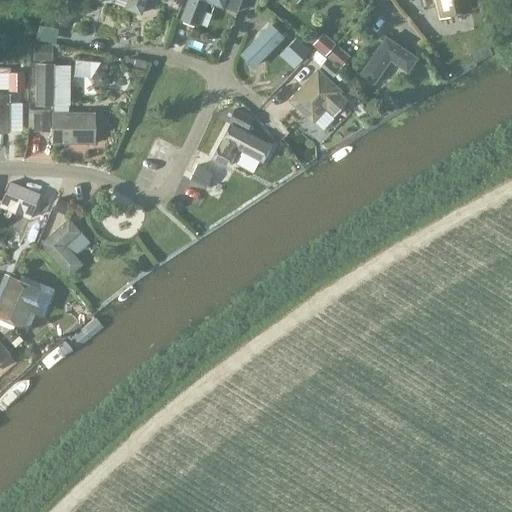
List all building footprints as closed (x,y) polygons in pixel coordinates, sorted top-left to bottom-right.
[(127,0),(124,8),(139,13),(144,0),(127,0)] [(223,0),(187,0),(180,18),(196,24),(205,0),(221,6),(223,0)] [(435,0),(439,16),(468,9),(466,0),(435,0)] [(270,25),(241,54),(252,65),(281,36),(270,25)] [(384,37),(359,74),(374,83),(389,61),(405,72),(415,58),(384,37)] [(317,71),(288,100),(309,121),(337,92),(317,71)] [(0,94),(0,130),(8,131),(8,94),(0,94)] [(52,112),(51,143),(92,143),(92,112),(52,112)] [(229,124),(211,158),(226,166),(236,147),(261,160),(269,145),(229,124)] [(8,183),(1,201),(31,213),(38,195),(8,183)] [(40,243),(67,274),(79,263),(63,244),(78,231),(67,219),(40,243)] [(37,289),(9,277),(3,274),(0,280),(0,316),(21,326),(37,289)]
